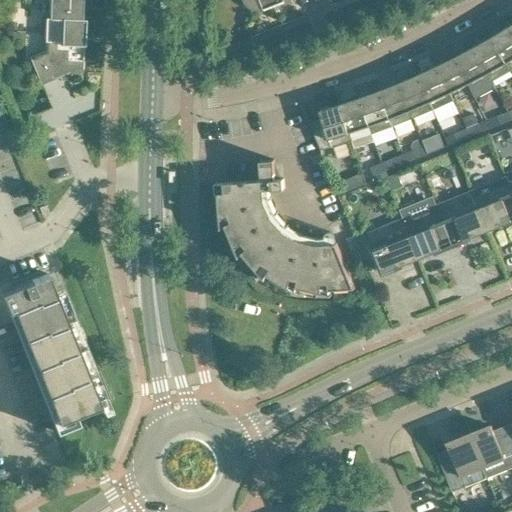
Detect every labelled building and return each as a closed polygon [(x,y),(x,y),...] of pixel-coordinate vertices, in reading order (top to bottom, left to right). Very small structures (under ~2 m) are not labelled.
[(85,25),(86,20),(82,19),(82,0),(49,0),(49,18),(45,18),(44,51),(29,57),(41,85),(59,78),(61,82),(82,73),(83,55),(82,55),(82,45),(82,44),(81,44),(80,44),(81,36),(84,36),(84,25),(85,25)] [(242,0),(243,1),(244,4),(246,6),(248,8),(250,10),(253,11),(256,11),(258,12),(262,11),(265,11),(283,3),(283,4),(284,4),(284,2),(290,0),(290,1),(291,1),(290,0),(242,0)] [(511,31),(509,27),(508,27),(500,32),(499,30),(489,36),(491,38),(491,37),(510,70),(511,69),(511,31)] [(510,70),(491,37),(491,38),(482,42),(481,40),(471,46),(473,48),(492,81),(510,70)] [(492,81),(473,48),(464,52),(463,50),(453,55),(454,58),(455,57),(469,84),(476,98),(495,88),(491,81),(492,81)] [(469,84),(455,57),(454,58),(446,62),(445,59),(435,64),(436,67),(436,66),(453,101),(450,93),(469,84)] [(436,66),(436,67),(427,71),(426,68),(416,73),(417,75),(433,110),(453,101),(436,66)] [(417,75),(408,79),(407,77),(397,81),(398,83),(413,119),(433,110),(417,75)] [(0,83),(0,109),(8,106),(0,83)] [(398,83),(389,87),(388,85),(378,89),(378,91),(379,91),(393,127),(413,119),(398,83)] [(379,91),(378,91),(370,94),(369,92),(358,96),(359,98),(372,134),(393,127),(379,91)] [(372,134),(359,98),(350,101),(349,99),(339,102),(339,105),(340,104),(352,141),(355,149),(374,142),(372,134)] [(46,124),(69,116),(64,102),(41,110),(46,124)] [(352,141),(340,104),(339,105),(330,107),(330,105),(319,108),(323,124),(311,128),(321,150),(352,141)] [(511,120),(509,111),(497,116),(500,124),(511,120)] [(462,120),(466,129),(469,137),(481,132),(474,114),(462,120)] [(469,137),(466,129),(454,134),(458,142),(469,137)] [(444,147),(438,133),(422,140),(424,146),(427,154),(444,147)] [(427,154),(424,146),(412,151),(415,159),(427,154)] [(325,164),(322,154),(311,158),(315,168),(325,164)] [(394,158),(382,163),(385,171),(397,166),(394,158)] [(262,180),(217,184),(220,219),(221,219),(221,218),(229,215),(231,222),(225,225),(235,249),(236,248),(242,243),(247,248),(242,253),(259,273),(260,272),(259,271),(264,265),(270,268),(266,274),(289,288),(289,287),(291,279),(298,280),(296,287),(331,296),(331,294),(330,294),(330,290),(355,288),(355,287),(354,287),(336,243),(317,245),(299,240),(283,230),(272,217),(265,200),(264,190),(284,188),(284,179),(276,179),(274,160),(260,161),(262,180)] [(385,171),(382,163),(370,168),(373,176),(385,171)] [(511,190),(509,182),(506,176),(472,190),(474,196),(488,231),(511,221),(511,190)] [(488,231),(474,196),(472,190),(436,204),(439,211),(449,234),(453,245),(464,241),(488,231)] [(439,211),(405,224),(405,225),(418,259),(442,249),(453,245),(449,234),(439,211)] [(418,259),(405,225),(405,224),(403,218),(367,233),(383,273),(395,269),(418,259)] [(346,239),(356,265),(365,261),(355,236),(346,239)] [(100,405),(52,286),(47,274),(31,280),(31,281),(20,285),(20,286),(1,293),(8,311),(13,309),(58,422),(53,424),(56,432),(79,423),(76,415),(100,405)] [(511,440),(508,432),(496,437),(491,426),(469,434),(487,478),(511,467),(511,440)] [(487,478),(469,434),(448,443),(452,454),(439,460),(452,492),(487,478)]
